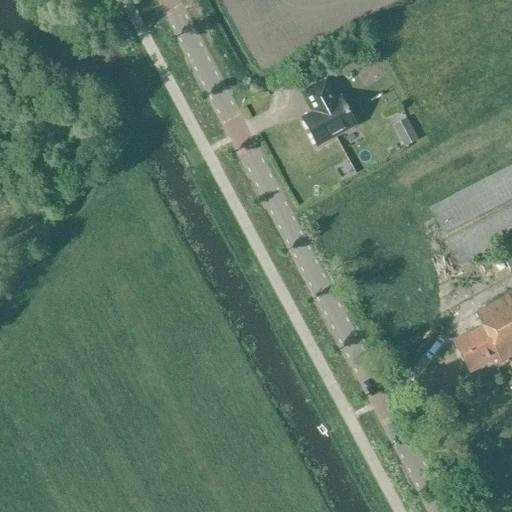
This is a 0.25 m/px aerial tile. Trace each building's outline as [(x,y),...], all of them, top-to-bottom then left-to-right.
[(336,100),(325,80),(300,93),(308,107),(309,106),(312,112),(302,118),(317,147),(356,127),(340,98),(336,100)] [(416,141),(406,121),(392,128),(402,148),(416,141)] [(497,248),(511,240),(511,167),(431,209),(460,267),(497,248)] [(511,270),(511,240),(497,248),(509,272),(511,270)] [(502,363),(511,357),(511,295),(476,314),(484,329),(455,344),(471,375),(500,360),(502,363)] [(511,378),(509,373),(499,378),(502,384),(511,378)]
